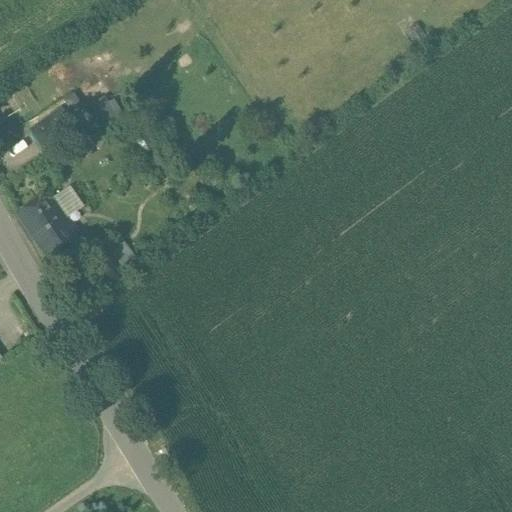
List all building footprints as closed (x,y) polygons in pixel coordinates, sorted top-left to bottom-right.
[(417,24),(403,33),(414,50),(428,41),(417,24)] [(126,120),(118,95),(98,102),(107,127),(126,120)] [(62,110),(32,131),(46,151),(75,130),(62,110)] [(83,241),(50,192),(17,214),(50,264),(83,241)] [(128,275),(109,250),(92,262),(112,288),(128,275)]
